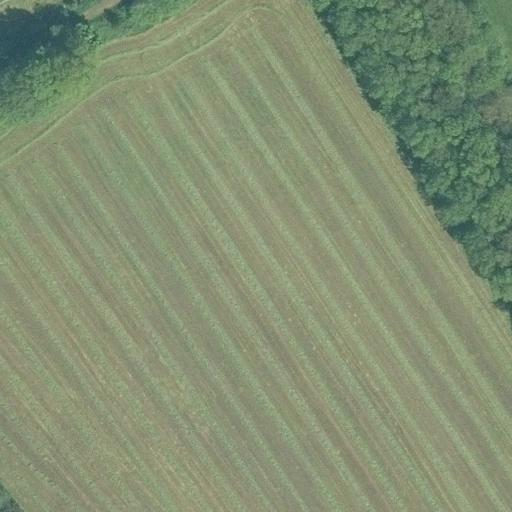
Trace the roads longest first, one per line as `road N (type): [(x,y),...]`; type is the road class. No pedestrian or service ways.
road 1 (unclassified): [(511,143),(424,0)]
road 2 (track): [(113,0),(0,72)]
